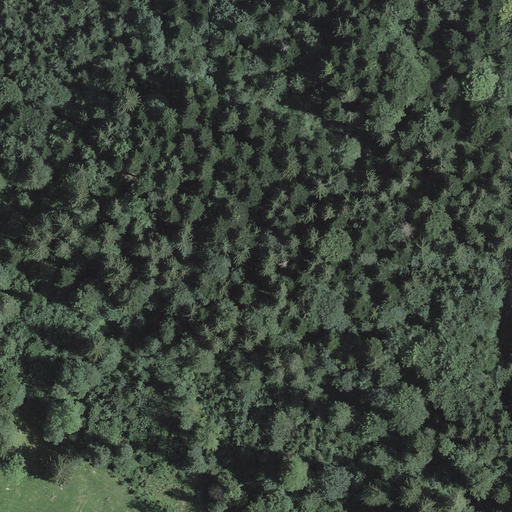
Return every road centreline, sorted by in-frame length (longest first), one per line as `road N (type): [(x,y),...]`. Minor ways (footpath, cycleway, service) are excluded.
road 1 (track): [(187,0),(215,111),(260,193),(261,304),(304,376),(388,425),(400,469),(398,511)]
road 2 (track): [(511,196),(511,320)]
